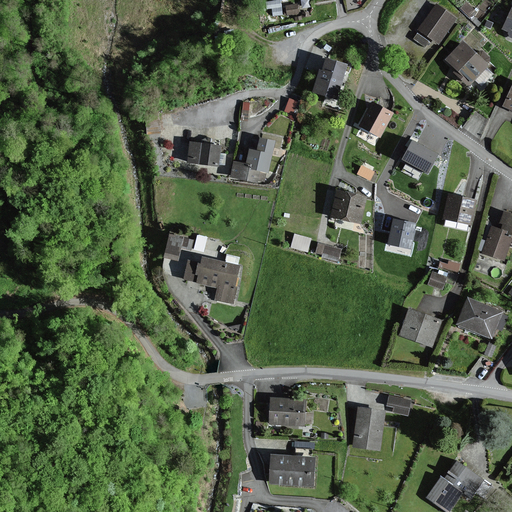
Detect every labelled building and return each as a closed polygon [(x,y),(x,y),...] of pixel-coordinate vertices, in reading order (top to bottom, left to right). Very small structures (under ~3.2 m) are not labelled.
[(281,0),(270,0),(272,14),(283,12),(281,0)] [(288,14),(300,11),(298,0),(285,3),(288,14)] [(455,19),(436,5),(418,29),(438,43),(455,19)] [(511,8),(502,29),(510,32),(509,35),(511,36),(511,8)] [(476,56),(462,42),(446,59),(457,70),(454,73),(467,86),(487,66),(484,63),(488,60),(480,52),(476,56)] [(335,99),(345,66),(324,60),(321,72),(318,72),(312,92),(335,99)] [(511,86),(503,106),(511,109),(511,86)] [(285,108),(298,112),(302,100),(289,96),(285,108)] [(391,114),(371,104),(360,126),(379,136),(391,114)] [(217,166),(219,147),(214,146),(215,140),(206,139),(205,145),(189,143),(187,163),(217,166)] [(267,173),(273,142),(259,139),(258,140),(252,139),(246,166),(233,163),(230,177),(255,183),(256,180),(263,181),(265,172),(267,173)] [(437,156),(411,140),(400,160),(425,175),(437,156)] [(373,173),(362,167),(358,174),(370,180),(373,173)] [(364,198),(336,193),(331,217),(359,222),(364,198)] [(473,202),(448,196),(443,219),(469,224),(473,202)] [(511,215),(504,213),(498,230),(506,233),(505,235),(511,237),(511,215)] [(415,224),(394,220),(389,243),(409,248),(415,224)] [(505,235),(506,233),(498,230),(492,228),(483,252),(503,259),(511,237),(505,235)] [(195,247),(205,249),(209,234),(198,232),(195,247)] [(190,249),(192,241),(169,235),(164,257),(177,260),(180,247),(190,249)] [(309,239),(294,236),(292,247),(307,250),(309,239)] [(339,250),(319,244),(317,253),(323,255),(323,256),(336,260),(339,250)] [(232,287),(237,267),(202,258),(201,265),(189,262),(185,279),(219,287),(216,300),(232,304),(236,288),(232,287)] [(457,272),(459,265),(449,262),(448,265),(441,263),(439,267),(447,270),(447,269),(457,272)] [(441,288),(445,277),(432,273),(429,284),(441,288)] [(499,316),(500,314),(468,300),(457,324),(490,338),(495,327),(500,329),(505,319),(499,316)] [(440,323),(410,312),(401,335),(431,346),(440,323)] [(411,400),(388,395),(386,405),(394,406),(392,413),(407,417),(411,400)] [(304,400),(270,399),(269,424),(303,426),(304,400)] [(385,411),(356,407),(350,448),(379,452),(385,411)] [(315,458),(270,456),(268,485),(313,487),(315,458)] [(482,481),(457,463),(444,481),(441,479),(427,498),(447,511),(460,493),(469,500),(482,481)]
